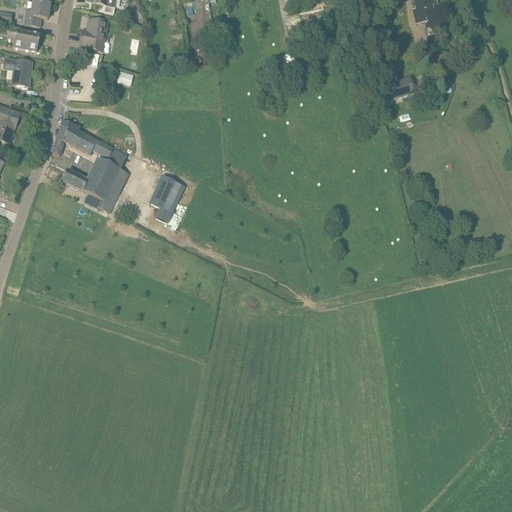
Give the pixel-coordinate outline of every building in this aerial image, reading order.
[(87,0),(87,5),(106,8),(115,10),(116,0),(87,0)] [(413,0),(416,11),(411,12),(414,24),(438,19),(433,0),(413,0)] [(26,12),(24,27),(40,29),(40,28),(39,28),(40,20),(47,21),(49,6),(33,4),(31,12),(26,12)] [(0,14),(0,23),(9,25),(11,16),(0,14)] [(102,53),(106,25),(89,22),(87,34),(82,34),(80,50),(102,53)] [(16,33),(13,49),(36,54),(40,38),(16,33)] [(346,63),(353,62),(352,52),(344,53),(346,63)] [(436,73),(438,79),(446,76),(444,69),(448,68),(444,56),(429,60),(433,74),(436,73)] [(12,86),(29,89),(32,65),(6,61),(4,73),(14,74),(12,86)] [(132,88),(135,77),(121,73),(118,84),(132,88)] [(385,108),(415,99),(409,80),(379,89),(385,108)] [(0,142),(9,146),(20,115),(0,107),(0,142)] [(78,134),(80,130),(62,124),(52,155),(60,157),(64,144),(90,157),(92,153),(108,161),(105,165),(97,161),(86,183),(66,174),(61,184),(87,196),(83,203),(108,215),(127,176),(120,172),(127,158),(78,134)] [(155,220),(170,226),(185,188),(161,179),(149,207),(159,211),(155,220)]
